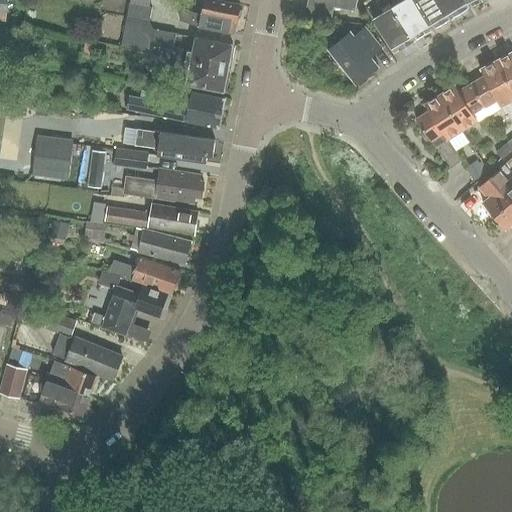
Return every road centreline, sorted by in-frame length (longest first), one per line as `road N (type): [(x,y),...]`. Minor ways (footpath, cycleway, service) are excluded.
road 1 (residential): [(91,459),(164,365),(202,300),(253,99)]
road 2 (residential): [(511,297),(369,121)]
road 3 (residential): [(369,121),(376,100),(402,80),(511,17)]
